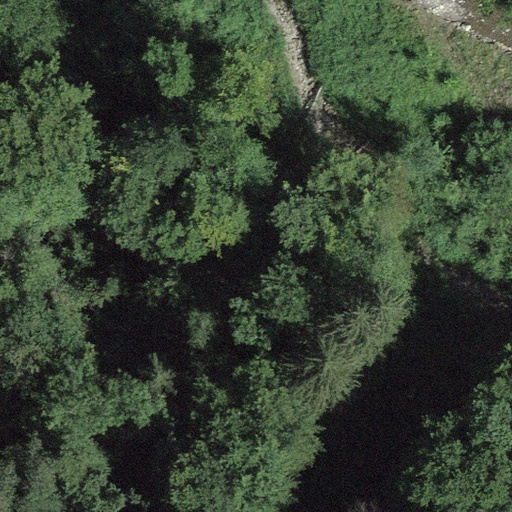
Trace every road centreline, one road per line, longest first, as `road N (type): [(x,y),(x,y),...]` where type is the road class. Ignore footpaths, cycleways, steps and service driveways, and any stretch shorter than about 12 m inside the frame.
road 1 (track): [(0,481),(42,469),(155,480),(218,367)]
road 2 (track): [(180,284),(121,182),(0,98)]
